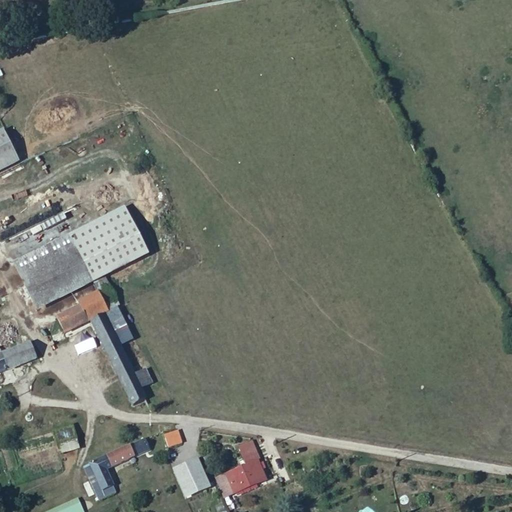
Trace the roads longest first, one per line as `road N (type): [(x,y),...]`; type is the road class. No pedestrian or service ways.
road 1 (track): [(511,471),(90,405),(0,270)]
road 2 (track): [(206,0),(0,40)]
